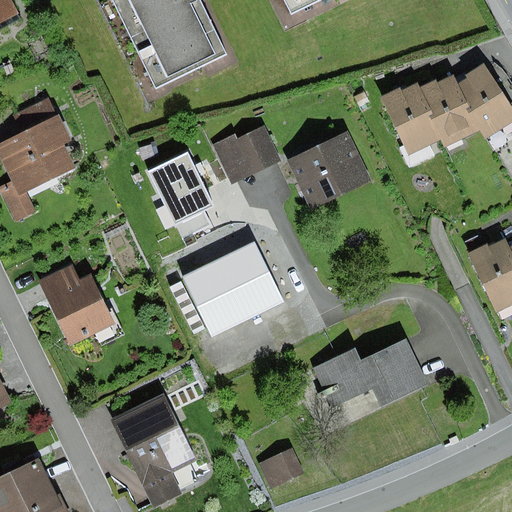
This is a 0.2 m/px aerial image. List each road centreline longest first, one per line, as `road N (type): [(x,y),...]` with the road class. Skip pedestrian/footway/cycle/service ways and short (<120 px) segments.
road 1 (residential): [(510,439),(440,304),(398,291),(328,319)]
road 2 (residential): [(107,511),(0,286)]
road 3 (residential): [(337,511),(510,439)]
